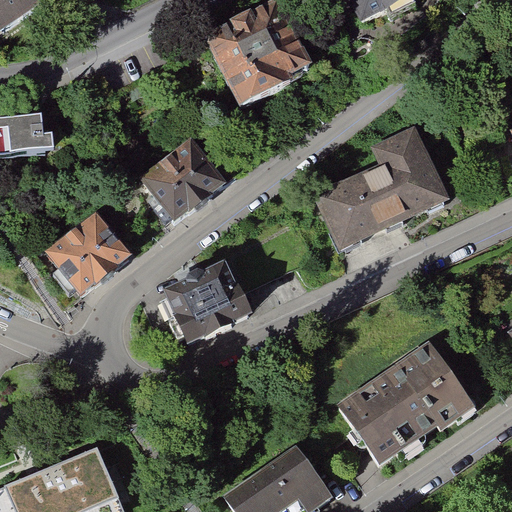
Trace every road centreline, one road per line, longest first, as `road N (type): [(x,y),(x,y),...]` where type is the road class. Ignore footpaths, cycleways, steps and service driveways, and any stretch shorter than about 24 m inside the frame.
road 1 (residential): [(509,0),(114,296),(99,349)]
road 2 (residential): [(99,349),(110,376),(177,380),(511,224)]
road 3 (residential): [(188,0),(50,69),(0,79)]
road 4 (residential): [(511,423),(382,511)]
